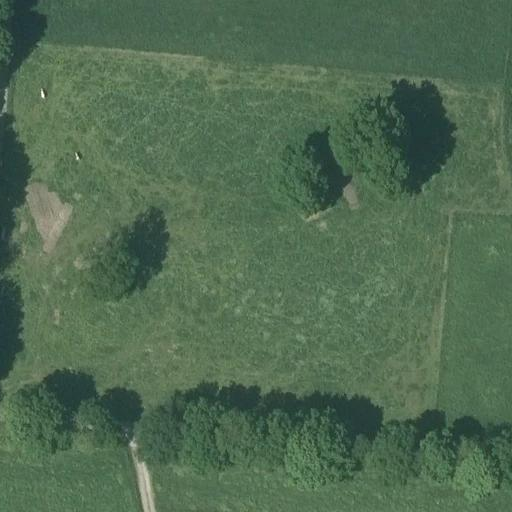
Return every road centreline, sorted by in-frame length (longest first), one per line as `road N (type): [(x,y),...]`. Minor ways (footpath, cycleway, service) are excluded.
road 1 (track): [(511,465),(134,431)]
road 2 (track): [(134,431),(0,417)]
